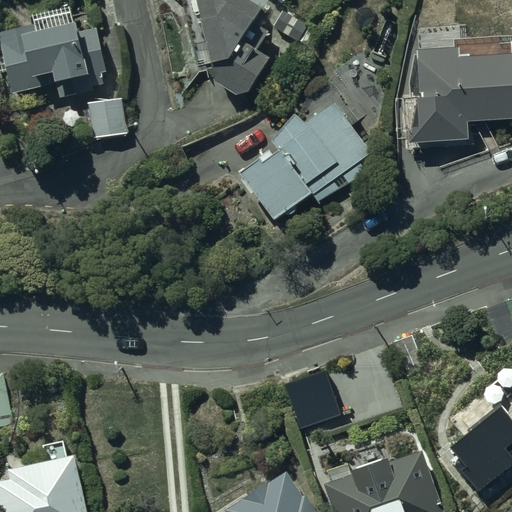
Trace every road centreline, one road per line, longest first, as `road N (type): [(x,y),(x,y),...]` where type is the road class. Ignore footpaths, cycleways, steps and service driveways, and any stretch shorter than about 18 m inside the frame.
road 1 (tertiary): [(0,327),(253,340),(511,250)]
road 2 (residential): [(0,196),(81,184),(135,157),(149,134),(153,99),(130,0)]
